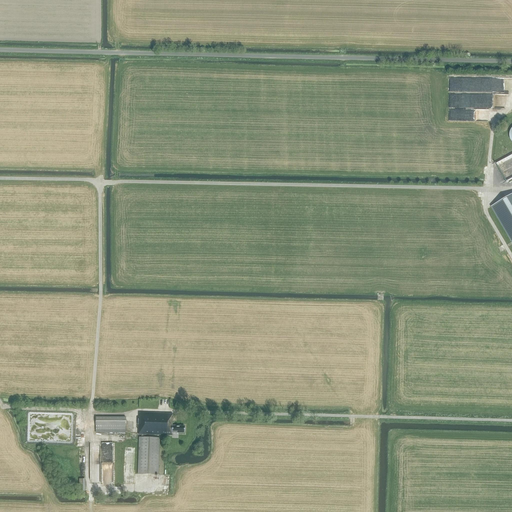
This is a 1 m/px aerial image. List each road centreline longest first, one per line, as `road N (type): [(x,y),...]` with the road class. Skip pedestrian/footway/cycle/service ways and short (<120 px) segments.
road 1 (track): [(511,256),(484,211),(486,188),(0,178)]
road 2 (unclassified): [(511,61),(0,49)]
road 3 (track): [(100,183),(99,312),(86,440),(90,511)]
road 4 (track): [(0,402),(90,414),(177,410)]
